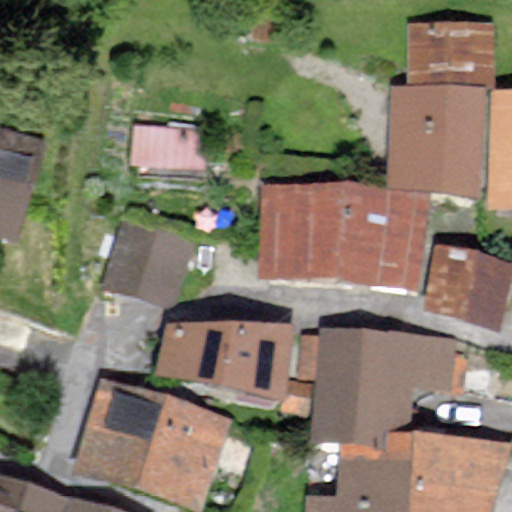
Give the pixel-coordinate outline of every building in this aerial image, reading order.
[(494,35),(410,30),(406,95),(489,100),(494,35)] [(406,95),(389,94),(381,203),(414,205),(482,210),(489,100),(406,95)] [(511,211),(511,101),(489,100),(482,210),(511,211)] [(134,135),(132,171),(191,175),(193,139),(134,135)] [(0,147),(0,253),(22,261),(52,163),(0,147)] [(408,292),(414,205),(381,203),(261,195),(255,281),(408,292)] [(118,229),(101,288),(171,308),(188,250),(118,229)] [(506,267),(433,251),(418,313),(491,330),(506,267)] [(159,336),(158,387),(282,388),(282,337),(159,336)] [(303,440),(335,443),(394,449),(400,391),(454,397),(458,352),(314,337),(303,440)] [(218,422),(101,388),(75,477),(192,511),(218,422)] [(485,511),(505,461),(394,449),(335,443),(329,505),(301,502),(300,511),(485,511)] [(0,511),(59,511),(62,504),(0,480),(0,511)]
